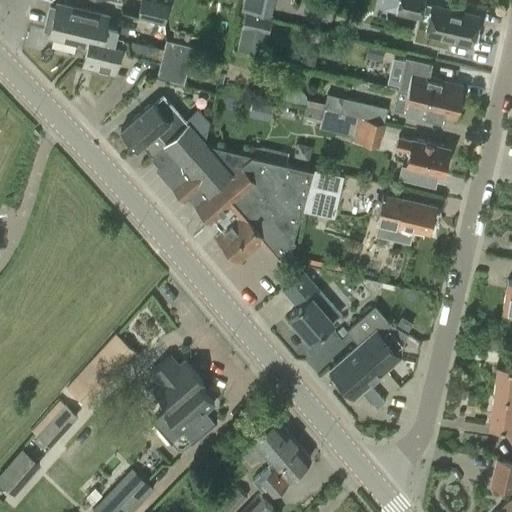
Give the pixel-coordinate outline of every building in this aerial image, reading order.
[(164,23),(169,3),(156,0),(140,0),(136,16),(164,23)] [(243,0),(242,9),(270,16),(273,0),(243,0)] [(400,0),(397,13),(418,18),(413,40),(449,48),(451,39),(472,44),(473,40),(477,39),(479,32),(476,29),(479,15),(435,5),(435,0),(400,0)] [(117,27),(105,25),(107,15),(57,3),(55,8),(50,7),(44,31),(50,32),(49,37),(88,46),(83,66),(115,73),(123,38),(115,36),(117,27)] [(262,32),(265,20),(240,14),(232,47),(249,51),(254,30),(262,32)] [(183,84),(192,46),(166,40),(164,48),(161,60),(157,77),(183,84)] [(161,60),(164,48),(132,41),(129,53),(161,60)] [(370,45),(367,56),(375,58),(377,46),(370,45)] [(398,87),(459,101),(463,84),(429,76),(433,62),(405,56),(398,87)] [(459,101),(398,87),(393,109),(446,121),(447,116),(455,118),(459,101)] [(282,98),(305,103),(305,102),(305,101),(305,99),(305,97),(304,96),(304,95),(303,93),(302,92),(301,91),(299,90),(298,89),(296,89),(295,89),(293,89),(292,89),(290,89),(289,89),(287,90),(286,91),(285,92),(284,93),(283,95),(282,96),(282,97),(282,98)] [(151,155),(189,123),(163,93),(153,102),(153,101),(121,129),(138,149),(142,145),(151,155)] [(384,121),(387,106),(344,96),(343,97),(334,94),(331,106),(341,108),(341,112),(358,115),(384,121)] [(249,115),(270,120),(274,103),(253,98),(249,115)] [(187,112),(199,128),(208,122),(195,105),(187,112)] [(358,115),(351,139),(379,146),(384,121),(358,115)] [(189,123),(151,155),(160,165),(157,168),(184,198),(188,194),(196,203),(195,204),(210,222),(227,207),(241,195),(254,210),(248,215),(266,236),(261,240),(277,259),(295,240),(293,238),(313,171),(314,170),(314,168),(208,144),(189,123)] [(409,152),(407,164),(406,166),(413,168),(410,182),(432,187),(435,173),(443,174),(449,145),(412,138),(412,139),(399,137),(396,149),(409,152)] [(334,217),(343,176),(314,170),(313,171),(304,210),(334,217)] [(378,214),(376,221),(373,234),(410,242),(413,229),(429,233),(435,205),(383,193),(381,199),(376,198),(372,212),(378,214)] [(266,236),(248,215),(254,210),(241,195),(227,207),(237,218),(215,236),(237,261),(261,240),(266,236)] [(309,275),(304,269),(281,288),(298,307),(289,315),(300,328),(298,331),(307,341),(309,339),(310,340),(342,313),(316,283),(309,275)] [(315,270),(309,275),(316,283),(322,278),(315,270)] [(402,315),(395,325),(389,321),(375,305),(347,330),(359,343),(330,368),(354,396),(362,389),(369,382),(400,356),(407,332),(413,322),(402,315)] [(340,336),(346,331),(342,326),(336,331),(340,336)] [(85,404),(134,350),(116,333),(67,387),(85,404)] [(169,407),(202,379),(185,359),(179,365),(171,355),(151,372),(159,382),(152,388),(169,407)] [(511,395),(511,365),(498,364),(494,393),(511,395)] [(182,431),(192,443),(216,421),(216,420),(214,422),(205,411),(215,403),(198,384),(203,380),(202,379),(169,407),(153,420),(171,441),(182,431)] [(369,382),(362,389),(378,408),(386,401),(369,382)] [(511,395),(494,393),(490,424),(511,427),(511,395)] [(77,415),(64,403),(35,434),(48,446),(77,415)] [(268,459),(294,437),(276,417),(239,450),(253,465),(265,455),(268,459)] [(294,437),(268,459),(272,463),(253,479),(262,489),(269,483),(274,489),(311,456),(294,437)] [(227,451),(217,443),(204,457),(213,466),(227,451)] [(40,462),(23,447),(0,473),(0,480),(13,492),(40,462)] [(490,485),(511,490),(511,460),(497,456),(490,485)] [(132,468),(93,509),(96,511),(130,511),(154,488),(132,468)] [(235,484),(207,511),(231,511),(247,496),(235,484)] [(102,495),(94,488),(85,497),(92,504),(102,495)] [(278,511),(258,492),(239,511),(278,511)] [(511,511),(511,501),(509,499),(499,508),(501,511),(498,511),(511,511)]
